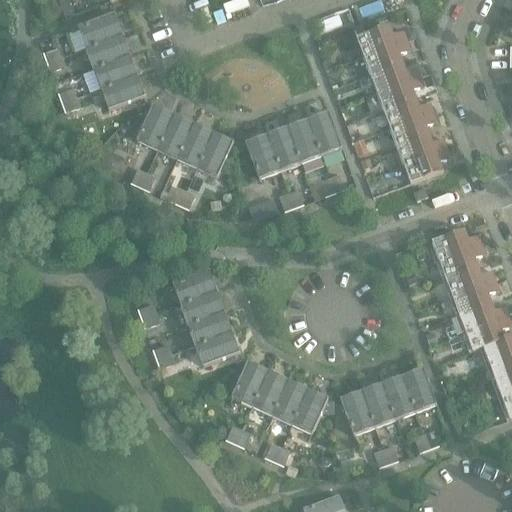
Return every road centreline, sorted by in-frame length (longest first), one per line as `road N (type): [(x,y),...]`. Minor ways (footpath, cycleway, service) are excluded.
road 1 (residential): [(338,321),(328,259),(505,192)]
road 2 (residential): [(505,192),(459,65),(477,0)]
road 3 (residential): [(172,0),(191,50),(324,5)]
